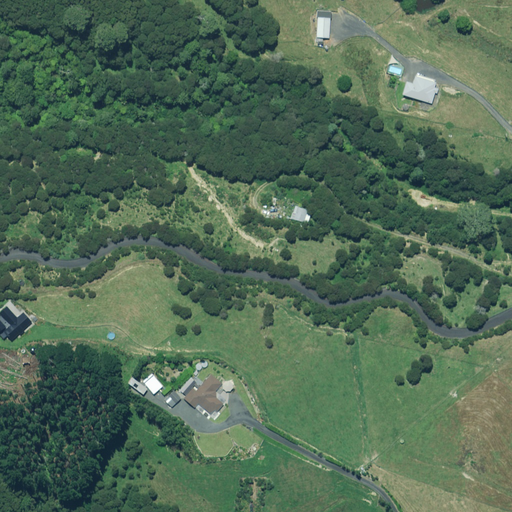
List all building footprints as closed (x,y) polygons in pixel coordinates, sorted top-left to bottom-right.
[(318,11),(316,43),(318,43),(317,45),(323,45),(324,38),(329,38),(331,12),(318,11)] [(438,89),(434,88),(435,83),(415,77),(413,84),(406,82),(403,95),(431,104),(434,93),(436,94),(438,89)] [(308,211),(302,209),(304,205),(299,204),(298,208),(295,207),(292,219),(308,224),(311,215),(307,214),(308,211)] [(215,397),(215,391),(221,384),(211,375),(196,392),(193,389),(184,399),(195,408),(198,403),(211,414),(215,409),(218,411),(224,404),(215,397)] [(170,390),(167,387),(161,393),(164,396),(170,390)] [(181,398),(174,392),(165,401),(171,407),(181,398)]
